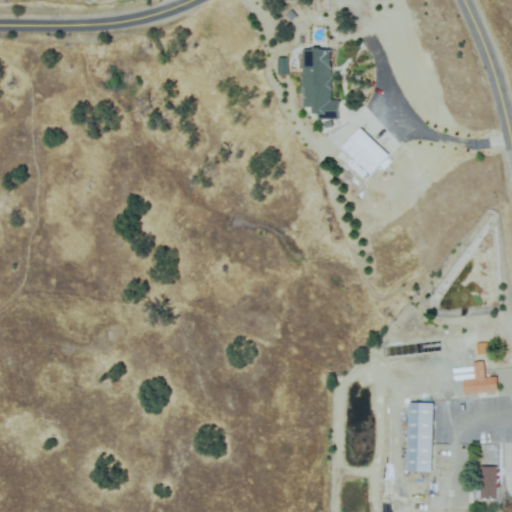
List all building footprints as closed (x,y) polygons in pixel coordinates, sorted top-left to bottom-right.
[(318,120),(318,107),(307,108),(305,51),(330,50),(331,103),(339,102),(340,119),(318,120)] [(274,57),(287,58),(287,76),(274,75),(274,57)] [(373,173),(345,149),(361,131),(389,155),(373,173)] [(477,363),(484,363),(484,380),(496,380),(496,392),(466,393),(466,381),(477,380),(477,363)] [(431,471),(409,471),(411,404),(433,405),(431,471)] [(497,460),(497,493),(482,493),(482,491),(479,491),(478,484),(482,484),(482,460),(497,460)]
